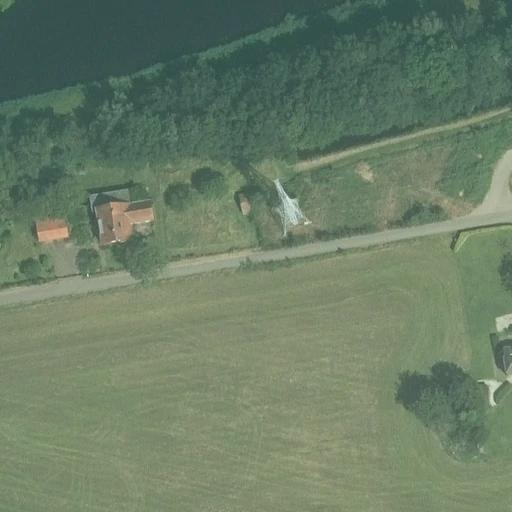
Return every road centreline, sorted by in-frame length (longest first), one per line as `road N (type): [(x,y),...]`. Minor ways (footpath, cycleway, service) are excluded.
road 1 (track): [(499,0),(0,125)]
road 2 (unclassified): [(0,301),(498,216)]
